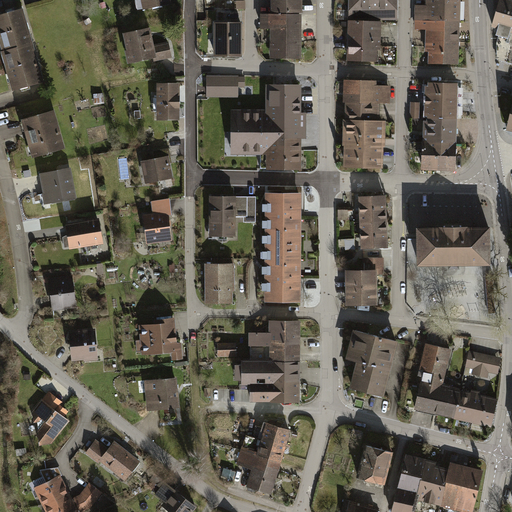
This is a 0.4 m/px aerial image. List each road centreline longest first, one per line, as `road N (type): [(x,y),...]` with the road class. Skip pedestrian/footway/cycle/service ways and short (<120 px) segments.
road 1 (residential): [(12,333),(197,484),(258,511)]
road 2 (residential): [(329,317),(193,315),(191,178)]
road 3 (residential): [(401,184),(406,0)]
road 4 (residential): [(325,0),(329,183)]
road 5 (residential): [(0,160),(26,293),(24,318),(12,333)]
road 6 (residential): [(191,178),(190,0)]
road 7 (residential): [(499,455),(328,410)]
road 8 (tertiary): [(487,176),(501,206),(511,329)]
road 9 (tertiary): [(480,0),(492,147)]
road 10 (residential): [(191,178),(329,183)]
road 11 (residential): [(398,321),(401,184)]
road 12 (residential): [(329,183),(329,317)]
